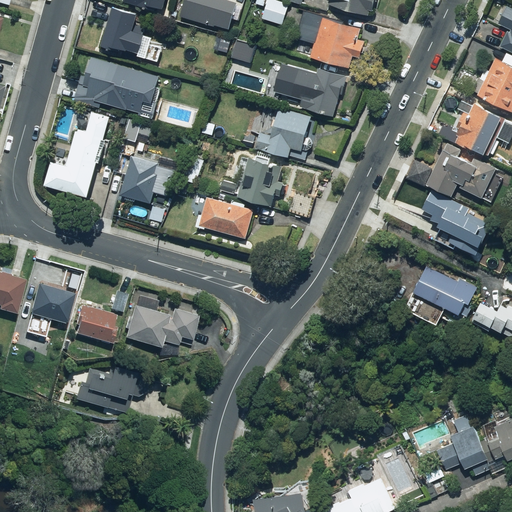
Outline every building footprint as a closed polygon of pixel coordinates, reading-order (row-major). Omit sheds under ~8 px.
[(219,23),(233,27),(236,17),(243,19),(247,3),(235,0),(187,0),(184,15),(219,25),(219,23)] [(292,4),(278,0),(270,0),(265,18),(285,24),(292,4)] [(336,11),(338,4),(372,13),(373,9),(377,10),(379,0),(313,0),(313,5),(336,11)] [(150,32),(137,28),(139,23),(133,21),(136,11),(115,6),(104,45),(123,50),(124,46),(142,51),(142,53),(162,59),(166,45),(155,42),(157,36),(149,34),(150,32)] [(332,20),(326,18),(319,44),(317,43),(314,54),(353,65),(356,54),(363,56),(367,44),(360,42),(365,25),(333,17),(332,20)] [(511,31),(509,30),(503,42),(511,46),(511,31)] [(511,51),(508,50),(505,57),(503,56),(496,72),(491,70),(480,92),(511,106),(511,51)] [(149,70),(95,56),(93,61),(89,59),(86,68),(97,71),(93,85),(81,82),(77,98),(104,105),(105,100),(145,111),(148,99),(158,101),(163,83),(147,79),(149,70)] [(338,115),(346,86),(349,87),(352,75),(322,66),(321,72),(292,64),(284,91),(306,98),(304,105),(338,115)] [(0,111),(1,112),(8,85),(0,82),(0,111)] [(477,101),(469,119),(461,116),(456,127),(465,131),(461,138),(489,150),(496,153),(502,140),(495,137),(506,113),(477,101)] [(316,115),(283,106),(275,133),(264,130),(259,147),(293,156),(296,147),(306,150),(316,115)] [(53,159),(48,183),(93,193),(100,161),(105,162),(110,140),(108,139),(113,115),(95,111),(90,132),(77,129),(70,163),(53,159)] [(219,123),(207,120),(204,132),(216,135),(219,123)] [(511,161),(511,136),(511,137),(502,156),(511,161)] [(461,183),(491,197),(496,186),(497,186),(498,186),(499,185),(500,185),(501,185),(501,184),(502,184),(502,183),(503,183),(503,182),(504,182),(504,181),(504,180),(505,180),(505,179),(505,178),(505,177),(505,176),(504,175),(504,174),(504,173),(503,173),(503,172),(498,170),(500,165),(447,142),(436,166),(417,158),(409,176),(428,184),(429,181),(457,193),(461,183)] [(127,169),(134,150),(124,147),(117,165),(127,169)] [(172,195),(179,168),(161,164),(162,161),(135,154),(131,170),(127,170),(126,176),(119,174),(110,213),(117,215),(120,200),(126,201),(127,197),(139,200),(139,198),(156,202),(158,191),(172,195)] [(262,159),(252,156),(240,193),(277,205),(281,191),(285,192),(288,181),(278,178),(281,170),(275,168),(277,159),(263,155),(262,159)] [(239,194),(242,182),(224,177),(221,190),(239,194)] [(318,196),(296,190),(291,210),(314,215),(318,196)] [(209,226),(250,236),(258,208),(248,205),(248,203),(235,199),(234,201),(210,195),(206,213),(202,212),(198,225),(208,228),(209,226)] [(493,222),(466,210),(452,239),(480,251),(493,222)] [(459,278),(428,263),(417,287),(423,290),(414,309),(442,322),(450,303),(464,310),(470,298),(473,300),(480,285),(461,275),(459,278)] [(29,278),(0,269),(0,301),(3,302),(1,307),(20,312),(29,278)] [(77,292),(41,282),(33,309),(69,319),(77,292)] [(132,293),(118,288),(112,308),(126,312),(132,293)] [(136,306),(127,335),(164,346),(166,338),(181,343),(184,334),(195,337),(201,314),(169,304),(167,311),(159,309),(162,297),(144,292),(139,307),(136,306)] [(511,331),(511,303),(505,299),(501,307),(485,299),(474,319),(491,327),(494,322),(511,331)] [(119,314),(84,302),(77,322),(81,323),(79,329),(115,341),(118,331),(114,329),(119,314)] [(143,394),(148,391),(153,374),(117,363),(116,367),(112,365),(110,373),(92,367),(88,380),(84,379),(78,397),(129,412),(133,401),(129,400),(132,391),(143,394)] [(511,416),(499,423),(504,432),(494,437),(502,453),(509,450),(511,455),(511,416)] [(493,455),(479,421),(455,431),(458,438),(438,446),(447,467),(467,459),(469,465),(493,455)] [(431,497),(438,494),(438,495),(455,487),(443,463),(426,471),(431,481),(425,484),(431,497)] [(391,510),(399,506),(383,473),(351,488),(353,492),(348,494),(350,498),(344,501),(343,498),(331,504),(334,511),(389,511),(391,511),(391,510)] [(308,487),(257,495),(260,511),(313,511),(309,501),(308,487)]
